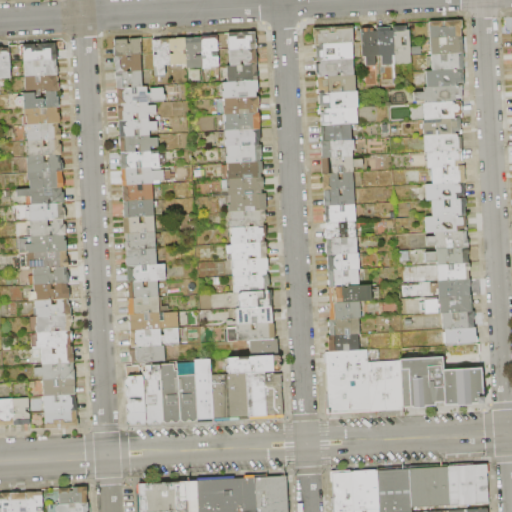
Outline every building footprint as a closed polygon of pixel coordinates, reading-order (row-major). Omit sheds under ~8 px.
[(459,19),(461,34),(429,36),(427,22),(459,19)] [(310,26),(351,25),(352,40),(310,42),(310,26)] [(391,27),(409,26),(411,61),(393,62),(391,27)] [(374,28),(391,27),(393,62),(376,63),(374,28)] [(359,29),(374,28),(376,63),(361,64),(359,29)] [(230,50),(229,34),(240,33),(240,36),(242,36),(242,33),(256,32),(257,48),(230,50)] [(429,36),(457,34),(458,50),(430,52),(429,36)] [(218,36),(220,67),(211,67),(211,69),(203,70),(203,68),(202,38),(202,37),(218,36)] [(187,64),(171,65),(170,39),(186,38),(186,39),(187,64)] [(203,68),(187,69),(187,64),(186,39),(202,38),(203,68)] [(114,56),(114,48),(116,48),(115,40),(127,40),(128,44),(131,44),(131,39),(141,39),(142,55),(114,56)] [(171,65),(165,66),(166,76),(159,76),(159,66),(155,67),(154,40),(170,39),(171,65)] [(352,40),(352,57),(311,58),(310,42),(352,40)] [(23,45),(36,44),(36,48),(39,48),(39,44),(57,43),(58,60),(24,62),(23,45)] [(0,48),(3,48),(3,49),(10,49),(12,79),(0,79),(0,48)] [(231,66),(230,50),(257,48),(258,65),(231,66)] [(458,50),(459,66),(431,68),(430,52),(458,50)] [(142,55),(142,71),(116,72),(116,66),(115,66),(114,56),(142,55)] [(313,58),(352,57),(353,72),(314,74),(313,58)] [(58,60),(59,76),(57,76),(25,78),(24,62),(58,60)] [(258,81),(229,83),(228,66),(231,66),(258,65),(258,81)] [(424,69),(455,67),(456,83),(425,84),(424,69)] [(142,71),(143,87),(117,89),(116,72),(142,71)] [(353,72),(353,87),(315,89),(314,74),(353,72)] [(57,76),(58,82),(59,82),(60,92),(57,92),(46,92),(35,93),(26,94),(25,78),(57,76)] [(224,99),(223,91),(225,91),(224,83),(229,83),(258,81),(259,93),(256,93),(257,97),(225,99),(224,99)] [(456,83),(457,99),(421,101),(417,101),(416,85),(456,83)] [(164,88),(164,95),(166,95),(167,102),(148,103),(118,105),(117,89),(143,87),(147,87),(148,94),(151,94),(151,89),(164,88)] [(315,89),(353,87),(354,104),(316,106),(315,89)] [(57,92),(57,97),(59,97),(60,107),(57,108),(25,109),(25,107),(19,107),(16,104),(15,100),(18,97),(24,97),(23,94),(26,94),(35,93),(35,98),(46,98),(46,92),(57,92)] [(225,115),(224,107),(226,107),(225,99),(257,97),(260,97),(260,109),(258,109),(258,113),(226,115),(225,115)] [(421,101),(457,99),(458,115),(422,117),(421,101)] [(148,103),(148,106),(156,106),(157,114),(149,115),(149,120),(119,122),(118,105),(148,103)] [(354,104),(355,121),(316,123),(316,106),(354,104)] [(57,108),(58,113),(60,113),(61,124),(58,124),(27,126),(27,117),(24,117),(24,109),(25,109),(57,108)] [(225,132),(225,124),(227,124),(226,115),(258,113),(260,113),(261,130),(227,131),(225,132)] [(458,115),(459,130),(421,132),(420,117),(458,115)] [(149,120),(149,123),(157,122),(158,131),(150,131),(150,135),(120,137),(119,122),(149,120)] [(316,123),(349,122),(350,137),(317,139),(316,123)] [(58,124),(59,129),(61,129),(62,140),(59,140),(29,142),(28,133),(26,133),(25,126),(27,126),(58,124)] [(226,147),(226,140),(227,140),(227,131),(261,130),(262,142),(259,142),(259,145),(228,147),(226,147)] [(421,132),(456,131),(457,147),(422,149),(421,132)] [(150,135),(151,138),(159,138),(159,147),(151,147),(151,151),(120,153),(120,137),(150,135)] [(350,137),(350,153),(318,154),(317,139),(350,137)] [(59,140),(59,145),(62,145),(63,155),(60,156),(29,157),(29,149),(26,149),(26,142),(29,142),(59,140)] [(227,164),(227,156),(228,156),(228,147),(259,145),(262,145),(263,155),(260,155),(261,162),(229,164),(227,164)] [(422,149),(457,147),(457,162),(423,164),(422,149)] [(151,151),(151,155),(159,155),(160,167),(152,168),(121,170),(120,153),(151,151)] [(318,154),(350,153),(351,169),(319,171),(318,154)] [(60,156),(60,161),(63,161),(63,171),(28,173),(27,157),(29,157),(60,156)] [(261,178),(228,180),(228,172),(229,172),(229,164),(261,162),(263,162),(263,174),(261,174),(261,178)] [(429,164),(462,163),(463,180),(429,180),(429,164)] [(152,168),(152,171),(164,171),(165,181),(153,181),(153,184),(122,186),(121,170),(152,168)] [(319,171),(351,169),(352,185),(319,187),(319,171)] [(63,171),(64,187),(62,187),(31,189),(31,180),(28,181),(28,173),(63,171)] [(229,196),(229,189),(224,189),(223,180),(228,180),(261,178),(264,178),(264,187),(262,187),(262,194),(231,196),(229,196)] [(422,181),(463,180),(463,195),(430,197),(423,197),(422,181)] [(153,184),(154,200),(124,202),(123,202),(122,186),(153,184)] [(319,187),(352,185),(353,204),(320,205),(319,187)] [(62,187),(62,193),(65,193),(65,203),(63,203),(32,205),(32,196),(18,197),(17,190),(31,189),(62,187)] [(229,212),(229,205),(231,205),(231,196),(262,194),(267,194),(268,210),(266,210),(231,212),(229,212)] [(430,197),(463,195),(464,211),(430,213),(430,197)] [(154,200),(155,216),(125,218),(124,202),(154,200)] [(63,203),(63,212),(66,212),(66,220),(64,220),(54,220),(47,221),(33,222),(32,213),(30,213),(29,205),(32,205),(63,203)] [(320,205),(353,204),(353,220),(323,222),(321,222),(320,205)] [(230,228),(230,221),(232,220),(231,212),(266,210),(267,222),(264,223),(264,227),(232,228),(230,228)] [(423,214),(464,211),(465,227),(424,230),(423,214)] [(155,216),(155,232),(125,234),(124,234),(123,218),(125,218),(155,216)] [(64,220),(64,225),(66,224),(67,235),(64,236),(32,237),(31,222),(33,222),(47,221),(47,227),(54,227),(54,220),(64,220)] [(323,222),(353,220),(354,236),(324,237),(323,222)] [(232,245),(231,238),(233,238),(232,228),(264,227),(267,226),(267,239),(265,239),(265,243),(232,245)] [(424,230),(465,227),(466,243),(425,246),(424,230)] [(155,232),(156,248),(126,250),(125,234),(155,232)] [(64,236),(64,241),(67,241),(68,251),(67,251),(35,253),(34,245),(32,245),(32,237),(64,236)] [(354,236),(354,252),(324,253),(324,237),(354,236)] [(228,261),(227,247),(232,245),(265,243),(267,242),(268,252),(267,252),(267,259),(234,261),(228,261)] [(425,246),(466,243),(467,259),(434,261),(426,262),(425,246)] [(156,248),(157,264),(127,266),(126,250),(156,248)] [(67,251),(67,259),(69,259),(69,267),(67,267),(36,269),(35,261),(33,261),(32,253),(35,253),(67,251)] [(324,253),(354,252),(355,269),(325,270),(324,253)] [(234,277),(233,270),(235,270),(234,261),(267,259),(269,259),(270,271),(267,271),(267,275),(235,277),(234,277)] [(434,261),(467,259),(468,277),(434,279),(434,261)] [(165,264),(166,280),(158,281),(128,282),(127,266),(157,264),(165,264)] [(67,267),(67,272),(69,272),(70,283),(67,283),(34,285),(33,269),(36,269),(67,267)] [(355,269),(355,283),(325,284),(325,270),(355,269)] [(235,293),(234,286),(235,286),(235,277),(267,275),(269,275),(269,276),(270,276),(271,285),(270,286),(270,287),(268,287),(268,291),(241,293),(235,293)] [(434,279),(468,277),(468,293),(437,294),(435,295),(434,279)] [(158,281),(159,297),(129,299),(128,282),(158,281)] [(67,283),(68,289),(70,288),(70,299),(68,299),(37,301),(37,292),(35,292),(34,285),(67,283)] [(325,284),(355,283),(368,283),(368,299),(326,300),(325,284)] [(240,309),(240,302),(239,302),(238,296),(241,295),(241,293),(268,291),(273,291),(273,300),(272,300),(272,307),(240,309)] [(437,294),(468,293),(470,293),(470,308),(438,310),(437,294)] [(159,297),(160,313),(130,315),(128,315),(128,306),(130,306),(129,299),(159,297)] [(68,299),(68,305),(71,305),(72,315),(38,317),(37,308),(35,308),(35,301),(37,301),(68,299)] [(358,301),(358,318),(328,318),(328,302),(358,301)] [(228,326),(228,321),(233,321),(233,322),(237,322),(237,310),(240,309),(272,307),(273,323),(237,325),(228,326)] [(438,310),(470,308),(471,325),(439,327),(438,310)] [(160,313),(160,321),(165,321),(164,313),(178,312),(179,328),(165,329),(161,329),(131,331),(130,315),(160,313)] [(72,315),(72,327),(70,327),(70,331),(38,333),(36,333),(36,326),(38,325),(38,317),(72,315)] [(328,318),(358,318),(359,332),(328,333),(328,318)] [(226,343),(225,330),(228,330),(228,328),(237,327),(237,325),(273,323),(275,323),(276,340),(251,341),(226,343)] [(439,327),(471,325),(472,341),(440,343),(439,327)] [(179,328),(180,344),(166,345),(165,339),(161,339),(161,345),(131,347),(131,338),(132,338),(131,331),(161,329),(162,336),(165,336),(165,329),(179,328)] [(73,331),(74,343),(71,343),(71,347),(42,349),(38,349),(37,342),(39,341),(38,333),(70,331),(73,331)] [(360,332),(361,351),(329,352),(328,333),(359,332),(360,332)] [(251,357),(251,341),(276,340),(278,339),(279,356),(251,357)] [(164,345),(165,362),(132,364),(132,355),(130,355),(129,347),(131,347),(161,345),(164,345)] [(73,347),(73,354),(74,354),(75,363),(74,363),(43,365),(42,349),(71,347),(73,347)] [(365,351),(366,361),(368,410),(348,411),(346,352),(365,351)] [(346,352),(348,411),(326,411),(323,353),(346,352)] [(282,370),(280,372),(266,373),(247,374),(230,375),(230,373),(227,372),(227,367),(229,365),(229,359),(251,357),(279,356),(281,358),(282,361),(279,362),(280,365),(282,366),(282,370)] [(399,360),(399,359),(440,356),(441,369),(479,367),(481,402),(401,406),(399,360)] [(195,360),(211,359),(212,376),(215,422),(198,423),(198,420),(195,376),(195,360)] [(399,360),(401,406),(401,408),(385,409),(382,361),(399,360)] [(366,361),(382,361),(385,409),(368,410),(366,361)] [(74,363),(74,370),(75,370),(76,379),(75,379),(44,381),(43,376),(36,377),(35,369),(43,368),(43,365),(74,363)] [(160,365),(175,364),(175,371),(178,371),(178,377),(181,421),(178,423),(175,424),(173,422),(172,422),(170,424),(167,424),(164,422),(160,365)] [(143,373),(147,373),(146,366),(160,365),(164,422),(163,422),(161,425),(157,425),(156,423),(154,423),(152,425),(149,425),(147,423),(146,423),(143,376),(143,373)] [(127,377),(127,367),(140,366),(141,377),(127,377)] [(247,374),(266,373),(266,375),(268,419),(249,420),(247,374)] [(212,376),(230,375),(247,374),(249,420),(215,422),(212,376)] [(266,375),(282,374),(284,412),(287,411),(287,418),(268,419),(266,375)] [(143,376),(146,423),(146,425),(131,426),(131,424),(129,424),(127,422),(127,416),(129,414),(129,413),(127,411),(126,406),(128,404),(128,400),(126,397),(125,392),(127,391),(127,389),(125,387),(125,382),(127,380),(127,377),(141,377),(143,376)] [(178,377),(195,376),(198,420),(197,420),(196,422),(192,423),(190,421),(189,421),(187,423),(184,423),(183,421),(181,421),(178,377)] [(75,379),(76,395),(44,396),(44,381),(75,379)] [(76,395),(77,412),(45,414),(44,396),(76,395)] [(30,425),(14,426),(13,399),(29,398),(30,425)] [(14,426),(0,426),(0,399),(13,399),(14,426)] [(77,412),(77,419),(79,419),(79,427),(61,428),(61,424),(57,424),(58,428),(46,429),(45,414),(77,412)] [(490,504),(451,506),(449,468),(475,466),(474,464),(489,463),(490,474),(488,474),(490,504)] [(451,506),(412,509),(410,470),(449,468),(451,506)] [(412,509),(412,511),(380,511),(380,510),(377,472),(410,470),(412,509)] [(289,511),(257,511),(255,475),(255,472),(275,471),(276,477),(287,477),(289,511)] [(334,511),(333,483),(331,483),(331,472),(352,471),(352,473),(354,511),(334,511)] [(380,510),(354,511),(352,473),(377,472),(380,510)] [(257,511),(199,511),(197,478),(235,476),(235,480),(245,479),(245,475),(255,475),(257,511)] [(199,511),(137,511),(136,486),(138,482),(153,481),(153,484),(161,484),(161,478),(193,476),(193,478),(197,478),(199,511)] [(60,505),(59,489),(88,487),(88,496),(87,496),(88,503),(60,505)] [(43,492),(44,511),(27,511),(26,493),(43,492)] [(27,511),(11,511),(10,494),(26,493),(27,511)] [(11,511),(0,511),(0,494),(10,494),(11,511)] [(57,511),(56,507),(58,505),(60,505),(88,503),(89,503),(90,511),(57,511)]
